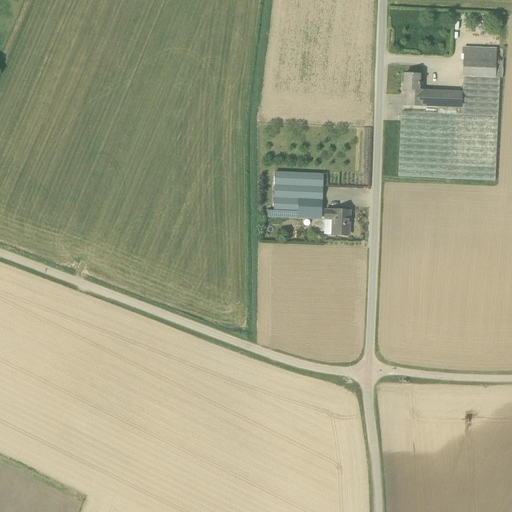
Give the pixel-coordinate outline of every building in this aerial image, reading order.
[(462,77),(495,78),(496,61),(463,60),(462,77)] [(404,74),(404,76),(402,76),(402,82),(404,82),(404,90),(408,91),(407,106),(423,107),(424,91),(418,91),(419,75),(404,74)] [(498,79),(495,78),(462,77),(461,92),(462,93),(462,109),(438,107),(437,114),(402,113),(399,177),(494,181),(498,79)] [(462,93),(461,92),(424,91),(423,107),(438,107),(462,109),(462,93)] [(322,217),(322,200),(323,188),(323,178),(275,175),(274,212),(268,212),(267,218),(297,219),(297,215),(322,217)] [(324,210),(324,235),(332,235),(348,236),(348,220),(350,220),(350,211),(333,210),(333,211),(324,210)]
